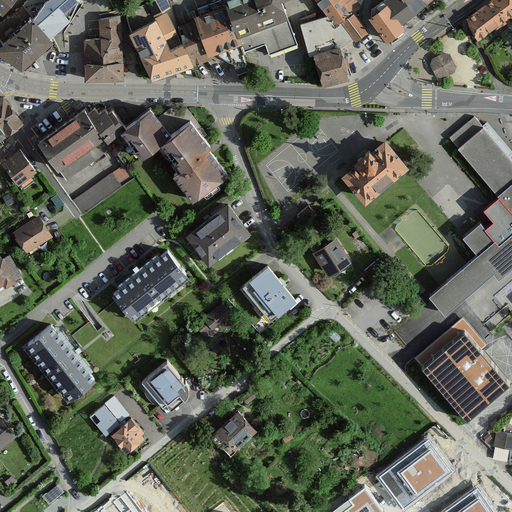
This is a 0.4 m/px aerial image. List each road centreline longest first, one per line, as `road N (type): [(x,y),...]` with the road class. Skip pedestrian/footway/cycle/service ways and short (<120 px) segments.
road 1 (residential): [(329,306),(85,506)]
road 2 (residential): [(511,488),(329,306)]
road 3 (residential): [(329,306),(271,248),(222,93)]
road 4 (tertiary): [(222,93),(53,89),(7,79)]
road 5 (residential): [(0,356),(85,506)]
road 6 (tertiary): [(379,78),(347,97),(222,93)]
road 7 (residential): [(379,78),(418,97),(511,103)]
